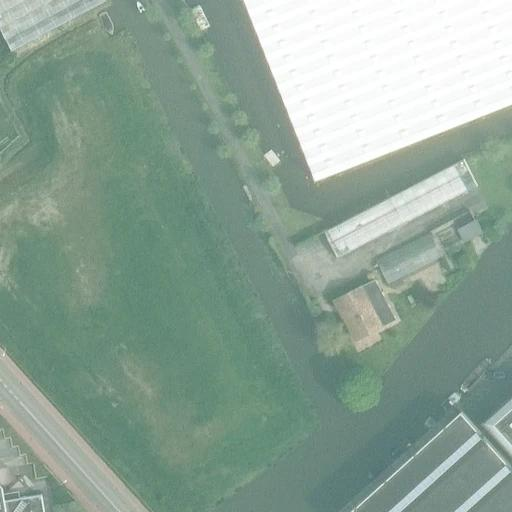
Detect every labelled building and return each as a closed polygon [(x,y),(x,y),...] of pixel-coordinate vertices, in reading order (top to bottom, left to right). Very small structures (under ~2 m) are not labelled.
[(0,0),(0,33),(11,53),(102,5),(99,0),(0,0)] [(511,0),(245,0),(317,180),(511,104),(511,0)] [(324,231),(338,258),(339,259),(478,188),(463,159),(324,231)] [(476,220),(457,229),(464,243),(483,233),(476,220)] [(429,233),(375,261),(389,288),(443,260),(429,233)] [(383,327),(395,321),(375,280),(363,287),(363,288),(336,302),(355,340),(383,326),(383,327)] [(511,393),(479,424),(511,460),(511,393)] [(511,511),(511,468),(461,412),(351,511),(511,511)] [(0,511),(42,511),(39,495),(2,501),(0,488),(0,511)]
